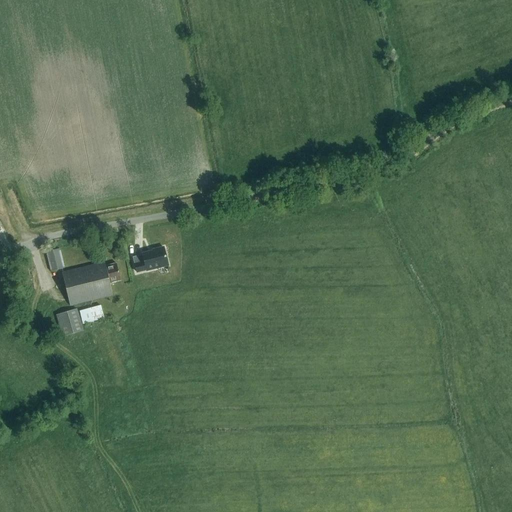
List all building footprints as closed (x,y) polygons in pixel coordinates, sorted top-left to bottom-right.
[(136,272),(146,269),(146,270),(168,264),(163,247),(152,250),(152,251),(142,253),(142,254),(133,257),(136,272)] [(64,268),(60,249),(46,252),(51,272),(64,268)] [(113,295),(110,283),(120,280),(116,263),(105,266),(104,261),(61,272),(70,305),(113,295)] [(31,280),(26,263),(18,265),(23,283),(31,280)] [(104,319),(101,306),(80,311),(83,325),(104,319)] [(77,309),(56,315),(62,337),(83,331),(77,309)]
